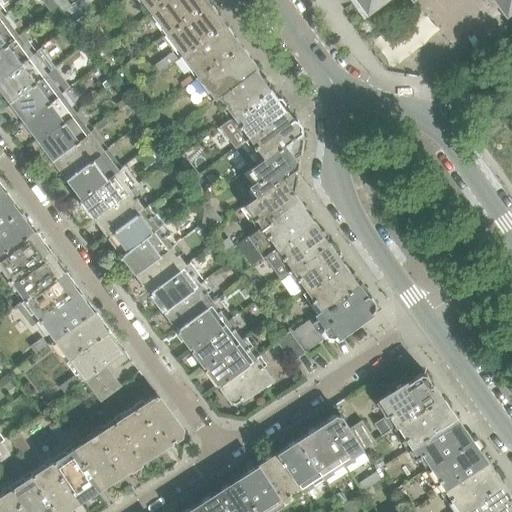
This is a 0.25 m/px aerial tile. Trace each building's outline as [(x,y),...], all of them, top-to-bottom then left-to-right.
[(57,5),(53,0),(43,0),(42,1),(49,11),(57,5)] [(72,7),(66,0),(54,0),(64,13),(72,7)] [(142,0),(152,13),(168,0),(142,0)] [(167,34),(208,4),(204,0),(168,0),(152,13),(167,34)] [(511,0),(355,0),(366,14),(385,0),(493,0),(506,17),(511,12),(511,0)] [(183,55),(224,26),(216,16),(217,12),(212,5),(208,4),(167,34),(183,55)] [(0,48),(14,37),(0,18),(0,48)] [(199,76),(240,47),(232,37),(233,33),(228,26),(224,26),(183,55),(199,76)] [(0,77),(29,57),(14,37),(0,48),(0,77)] [(215,98),(254,70),(256,68),(248,58),(248,54),(244,48),(240,47),(199,76),(215,98)] [(159,73),(178,59),(173,52),(154,66),(159,73)] [(11,99),(43,76),(29,57),(0,77),(0,83),(3,88),(3,92),(7,98),(11,98),(11,99)] [(111,73),(120,65),(115,59),(106,67),(111,73)] [(230,119),(270,91),(268,88),(270,83),(266,78),(260,78),(254,70),(215,98),(230,119)] [(26,118),(57,95),(43,76),(11,99),(17,107),(17,111),(21,117),(25,117),(26,118)] [(183,88),(193,80),(190,76),(180,84),(183,88)] [(246,140),(285,111),(283,109),(285,104),(281,99),(276,99),(270,91),(230,119),(245,139),(246,140)] [(40,138),(72,115),(57,95),(26,118),(32,127),(31,131),(35,136),(39,137),(40,138)] [(199,110),(208,103),(210,102),(206,98),(196,106),(199,110)] [(201,115),(211,107),(208,103),(199,110),(186,118),(189,122),(201,115)] [(252,169),(299,133),(301,132),(301,130),(301,129),(301,125),(297,120),(293,118),(292,117),(290,118),(285,111),(246,140),(245,139),(233,148),(239,157),(252,148),(260,159),(250,166),(252,169)] [(54,157),(86,134),(72,115),(40,138),(46,146),(45,150),(50,155),(54,156),(54,157)] [(98,131),(108,124),(105,120),(96,127),(98,131)] [(293,170),(297,167),(298,160),(295,157),(300,153),(303,138),(299,133),(252,169),(258,177),(248,185),(256,195),(245,202),(247,205),(294,171),(293,170)] [(69,176),(100,153),(86,134),(54,157),(60,165),(60,169),(64,175),(68,175),(69,176)] [(81,197),(115,172),(100,153),(69,176),(75,184),(74,188),(81,197)] [(95,216),(129,190),(123,181),(128,178),(121,168),(115,172),(81,197),(95,216)] [(298,201),(291,192),(294,190),(296,175),(294,171),(247,205),(256,218),(251,221),(257,231),(298,201)] [(108,235),(144,209),(138,200),(142,197),(135,188),(130,191),(129,190),(95,216),(108,235)] [(0,254),(32,230),(11,201),(11,198),(8,193),(4,192),(3,190),(0,192),(0,254)] [(205,205),(204,204),(200,198),(192,204),(197,211),(205,205)] [(271,251),(312,222),(298,201),(257,231),(271,251)] [(122,253),(158,227),(152,219),(156,216),(149,206),(144,209),(108,235),(122,253)] [(218,225),(218,224),(213,217),(202,225),(208,232),(218,225)] [(287,272),(327,243),(326,241),(328,236),(325,230),(319,231),(312,222),(271,251),(287,272)] [(208,233),(208,232),(202,225),(201,223),(193,229),(200,239),(208,233)] [(136,272),(172,246),(165,236),(169,233),(163,225),(159,228),(158,227),(122,253),(136,272)] [(62,271),(40,241),(41,238),(37,233),(34,232),(32,230),(0,254),(0,262),(26,298),(62,271)] [(150,291),(185,265),(179,256),(183,253),(176,243),(172,246),(136,272),(150,291)] [(302,294),(343,265),(341,262),(343,257),(340,252),(334,252),(327,243),(287,272),(302,294)] [(164,310),(199,283),(193,274),(197,271),(190,261),(185,265),(150,291),(164,310)] [(232,267),(230,264),(229,262),(223,266),(227,271),(232,267)] [(316,314),(357,285),(356,284),(358,278),(355,273),(349,273),(343,265),(302,294),(316,314)] [(56,338),(92,311),(70,281),(70,278),(67,273),(64,272),(62,271),(26,298),(17,305),(32,326),(42,319),(51,331),(31,346),(35,352),(56,338)] [(178,328),(213,302),(207,293),(211,290),(204,280),(199,284),(199,283),(164,310),(178,328)] [(339,335),(377,308),(359,284),(357,285),(316,314),(291,333),(289,331),(276,341),(277,342),(271,347),(280,359),(287,354),(292,360),(328,336),(334,337),(338,334),(339,335)] [(192,347),(227,321),(221,312),(225,308),(218,299),(213,302),(178,328),(192,347)] [(105,364),(122,351),(100,321),(100,318),(97,313),(93,313),(92,311),(56,338),(80,370),(59,386),(64,393),(85,377),(105,364)] [(206,366),(242,340),(234,330),(238,326),(232,318),(227,321),(192,347),(206,366)] [(219,384),(255,358),(248,349),(252,345),(246,337),(242,340),(206,366),(219,384)] [(271,379),(263,368),(267,365),(259,355),(255,358),(219,384),(232,401),(236,402),(271,379)] [(93,388),(112,374),(105,364),(85,377),(93,388)] [(393,428),(441,397),(439,397),(438,397),(431,387),(432,387),(432,385),(430,384),(430,380),(426,373),(420,372),(376,401),(393,428)] [(7,374),(0,380),(0,383),(2,386),(11,379),(8,375),(7,374)] [(102,400),(121,386),(112,374),(93,388),(102,400)] [(182,427),(157,394),(116,420),(141,460),(181,434),(182,427)] [(407,450),(454,420),(449,413),(450,412),(450,410),(448,410),(448,405),(445,400),(440,399),(441,397),(393,428),(407,450)] [(115,412),(108,402),(105,405),(112,414),(115,412)] [(363,450),(362,448),(350,429),(340,414),(338,416),(334,415),(318,425),(343,463),(363,450)] [(141,460),(116,420),(74,447),(99,487),(130,467),(134,467),(138,464),(139,461),(141,460)] [(425,470),(472,439),(466,430),(461,429),(462,427),(460,426),(459,427),(454,420),(407,450),(413,460),(417,457),(425,470)] [(71,442),(65,432),(58,422),(55,425),(67,445),(71,442)] [(371,438),(361,422),(350,429),(362,448),(373,441),(371,438)] [(343,463),(318,425),(297,438),(322,476),(343,463)] [(0,459),(16,449),(16,448),(8,437),(1,442),(0,442),(0,459)] [(322,476),(297,438),(277,451),(302,489),(322,476)] [(439,491),(484,462),(479,455),(480,455),(480,453),(478,452),(479,448),(472,439),(425,470),(439,491)] [(99,487),(74,447),(33,474),(56,511),(64,511),(68,510),(69,506),(99,487)] [(302,489),(277,451),(257,464),(282,502),(302,489)] [(453,511),(455,511),(501,483),(499,482),(500,478),(496,473),(492,472),(492,470),(490,469),(489,470),(484,462),(439,491),(453,511)] [(266,511),(282,502),(257,464),(237,477),(238,479),(259,511),(266,511)] [(56,511),(33,474),(0,495),(0,511),(56,511)] [(259,511),(238,479),(230,484),(226,484),(222,487),(220,490),(219,491),(232,511),(259,511)] [(511,511),(511,497),(510,497),(510,495),(508,494),(507,495),(501,485),(501,483),(455,511),(511,511)] [(232,511),(219,491),(210,497),(207,497),(202,499),(201,503),(199,504),(204,511),(232,511)]
